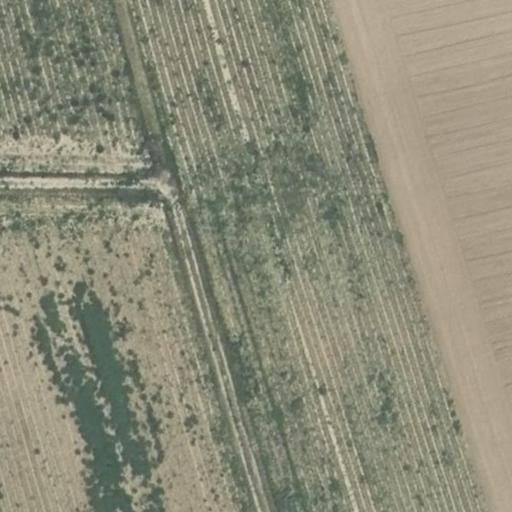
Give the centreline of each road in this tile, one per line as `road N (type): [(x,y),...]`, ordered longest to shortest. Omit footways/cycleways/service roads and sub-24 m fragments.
road 1 (track): [(120,0),(168,189),(271,511)]
road 2 (track): [(168,189),(0,185)]
